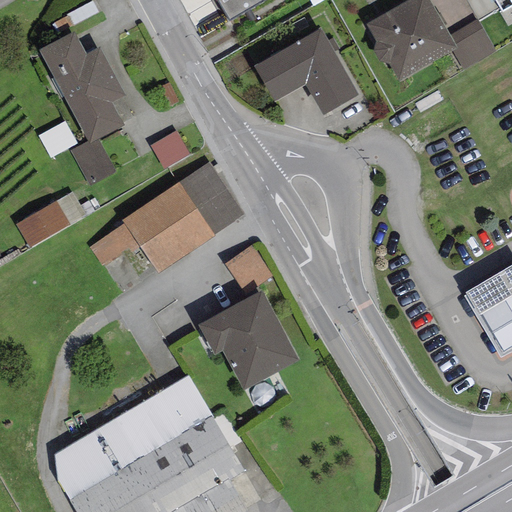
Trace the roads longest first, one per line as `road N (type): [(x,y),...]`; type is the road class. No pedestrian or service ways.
road 1 (unclassified): [(268,191),(285,262),(398,453),(394,511)]
road 2 (unclassified): [(317,272),(464,511)]
road 3 (unclassified): [(511,428),(460,424),(419,395),(363,304),(349,260)]
road 4 (unclassified): [(153,0),(224,123)]
road 5 (unclassified): [(349,260),(343,186),(331,166),(301,155)]
